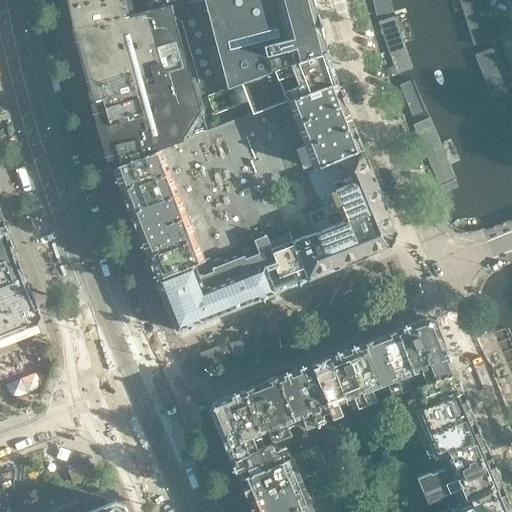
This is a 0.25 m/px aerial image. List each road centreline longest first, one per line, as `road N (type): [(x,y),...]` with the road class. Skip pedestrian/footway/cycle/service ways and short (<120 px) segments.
road 1 (tertiary): [(156,387),(65,155),(25,0)]
road 2 (tertiary): [(0,59),(35,187),(113,401)]
road 3 (residential): [(334,0),(345,50),(435,276)]
road 4 (residential): [(435,276),(511,459)]
road 5 (tertiary): [(207,511),(156,387)]
road 6 (residential): [(0,447),(113,401)]
road 7 (tertiary): [(113,401),(165,511)]
